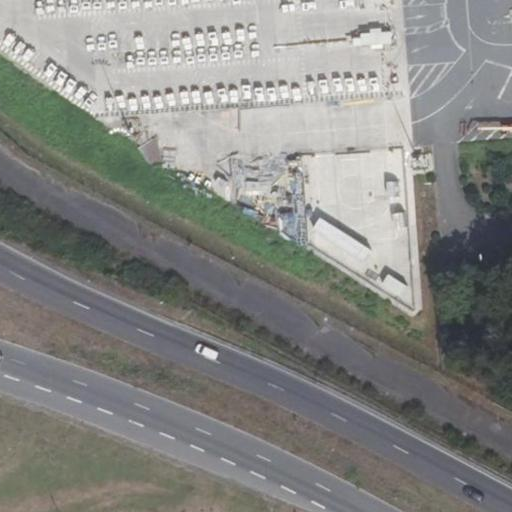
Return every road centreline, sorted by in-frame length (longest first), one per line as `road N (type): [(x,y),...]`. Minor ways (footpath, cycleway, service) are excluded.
road 1 (primary): [(511,507),(342,417),(0,265)]
road 2 (primary): [(14,359),(299,472),(371,511)]
